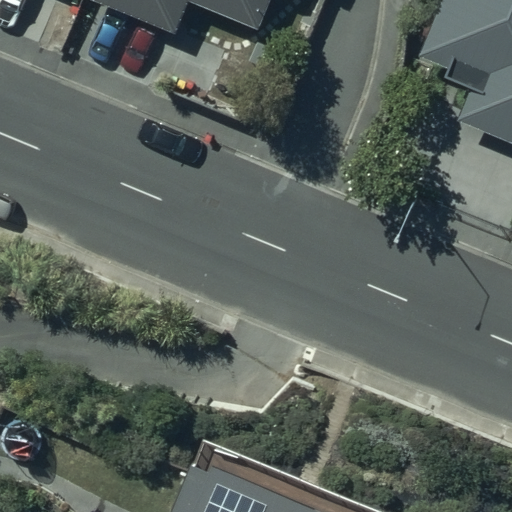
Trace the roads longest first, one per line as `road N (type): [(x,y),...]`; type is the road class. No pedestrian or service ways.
road 1 (tertiary): [(0,134),(260,241)]
road 2 (tertiary): [(260,241),(511,345)]
road 3 (residential): [(359,0),(260,241)]
